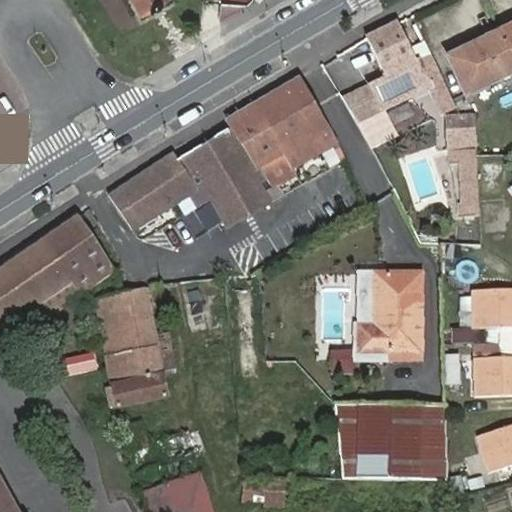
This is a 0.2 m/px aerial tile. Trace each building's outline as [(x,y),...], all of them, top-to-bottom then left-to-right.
[(149,0),(159,17),(185,0),(149,0)] [(251,0),(219,0),(218,22),(247,5),(251,0)] [(398,25),(371,37),(366,40),(385,79),(368,88),(380,112),(426,89),(440,116),(456,108),(435,65),(423,70),(419,62),(416,63),(398,25)] [(511,30),(500,36),(511,62),(511,30)] [(511,72),(511,62),(500,36),(449,60),(466,94),(511,72)] [(291,170),(338,143),(300,78),(228,122),(240,140),(234,144),(228,132),(177,162),(172,155),(108,197),(131,232),(188,194),(196,206),(209,198),(225,227),(267,204),(255,183),(264,178),(270,189),(294,175),(291,170)] [(474,117),(449,116),(449,164),(455,164),(476,164),(474,117)] [(476,164),(455,164),(454,206),(476,207),(476,164)] [(454,206),(455,218),(476,218),(476,207),(454,206)] [(0,511),(16,511),(0,482),(0,322),(5,330),(71,284),(106,261),(76,217),(0,269),(0,511)] [(71,284),(79,296),(113,273),(106,261),(71,284)] [(390,352),(390,363),(422,363),(420,275),(376,275),(377,328),(362,328),(362,353),(390,352)] [(164,372),(161,355),(148,291),(99,301),(115,384),(110,386),(113,405),(169,395),(164,372)] [(511,291),(475,292),(476,329),(500,329),(502,361),(478,362),(479,399),(511,398),(511,291)] [(177,352),(161,355),(164,372),(180,368),(177,352)] [(362,364),(390,363),(390,352),(362,353),(362,364)] [(348,484),(450,482),(447,422),(447,407),(340,409),(348,484)] [(143,421),(122,427),(146,511),(213,511),(189,431),(149,443),(143,421)] [(511,427),(479,439),(490,475),(511,467),(511,427)] [(244,478),(242,504),(286,507),(288,481),(244,478)]
